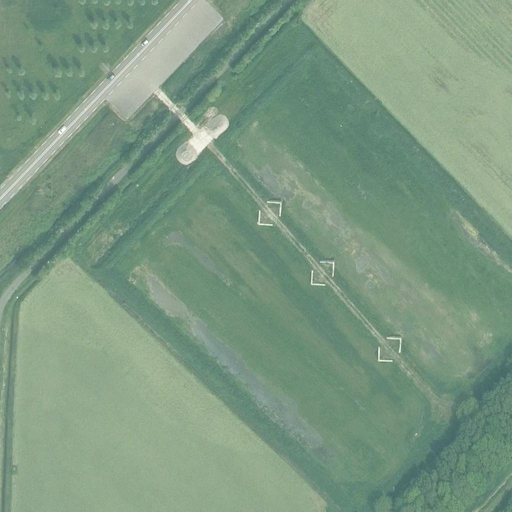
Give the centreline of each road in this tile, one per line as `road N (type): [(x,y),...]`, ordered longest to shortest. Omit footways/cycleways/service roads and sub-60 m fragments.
road 1 (unclassified): [(0,306),(288,0)]
road 2 (secondary): [(186,7),(0,198)]
road 3 (track): [(399,511),(511,384)]
